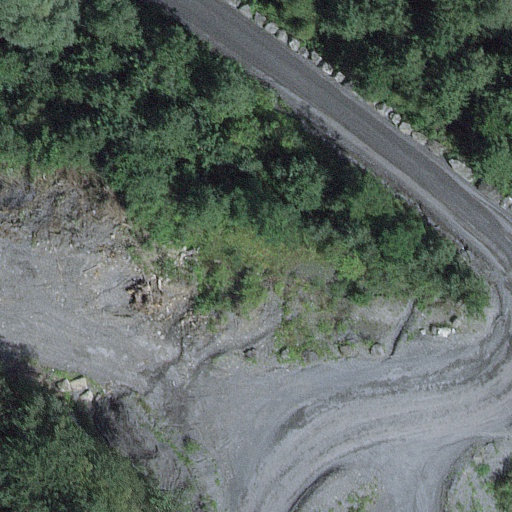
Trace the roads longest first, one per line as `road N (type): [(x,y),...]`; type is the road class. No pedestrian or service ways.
road 1 (track): [(168,0),(511,220)]
road 2 (track): [(511,379),(335,440),(292,511)]
